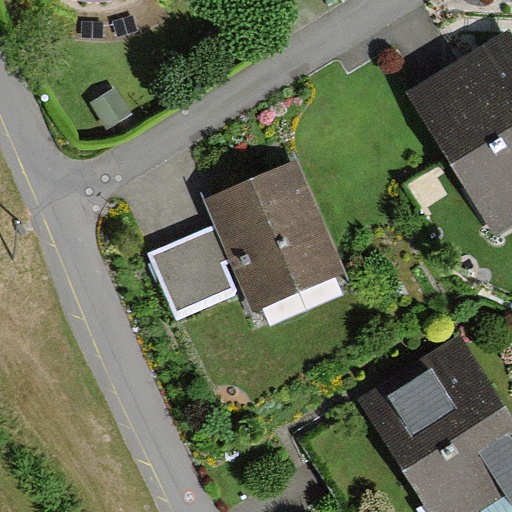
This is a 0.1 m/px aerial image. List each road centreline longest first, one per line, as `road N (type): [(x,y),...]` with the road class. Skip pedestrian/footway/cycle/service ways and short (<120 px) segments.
road 1 (residential): [(51,196),(381,0)]
road 2 (residential): [(194,511),(51,196)]
road 3 (residential): [(51,196),(0,72)]
